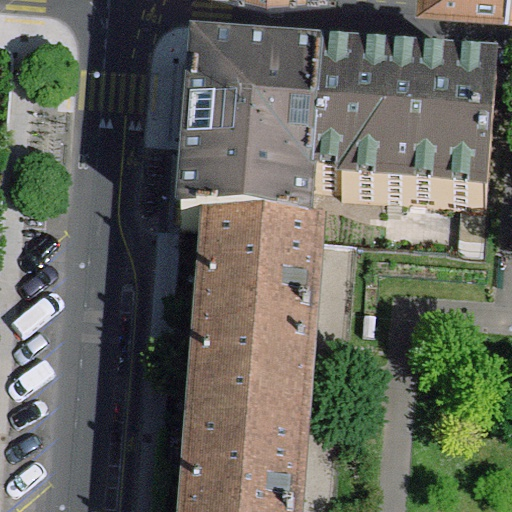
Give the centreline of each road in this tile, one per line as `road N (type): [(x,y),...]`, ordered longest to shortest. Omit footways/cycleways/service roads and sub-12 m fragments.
road 1 (residential): [(70,511),(108,2)]
road 2 (residential): [(108,2),(511,33)]
